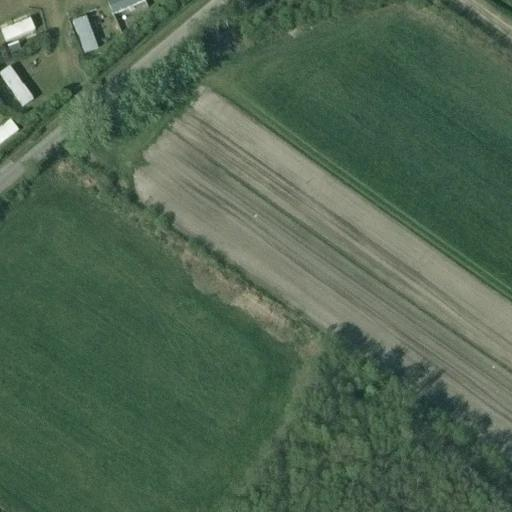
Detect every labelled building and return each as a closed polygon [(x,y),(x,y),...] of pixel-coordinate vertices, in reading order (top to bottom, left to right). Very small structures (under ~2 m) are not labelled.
[(113,17),(145,3),(143,0),(113,0),(107,3),(113,17)] [(98,51),(86,19),(72,24),(84,56),(98,51)] [(35,33),(30,22),(1,33),(6,45),(35,33)] [(17,46),(7,50),(10,57),(20,53),(17,46)] [(0,77),(23,109),(33,102),(9,69),(0,75),(0,77)] [(0,146),(18,133),(10,122),(0,130),(0,146)]
